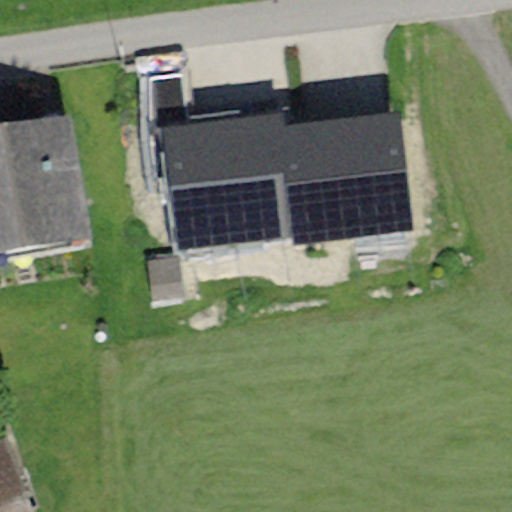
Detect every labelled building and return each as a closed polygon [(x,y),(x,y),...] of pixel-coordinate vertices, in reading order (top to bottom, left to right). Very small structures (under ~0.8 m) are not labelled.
[(179,243),(291,229),(279,130),(276,109),(164,123),(179,243)] [(393,116),(279,130),(291,229),(293,240),(407,226),(393,116)] [(75,129),(0,142),(0,274),(98,258),(75,129)] [(178,260),(147,265),(154,308),(185,303),(178,260)] [(29,511),(8,452),(0,455),(0,511),(29,511)]
